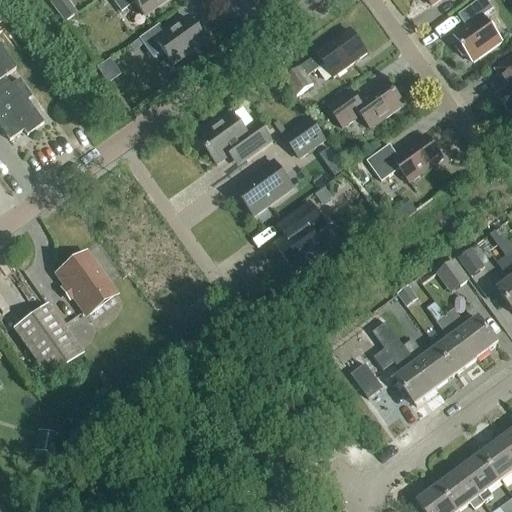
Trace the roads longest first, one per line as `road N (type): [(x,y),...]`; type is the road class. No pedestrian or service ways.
road 1 (unclassified): [(118,151),(240,318)]
road 2 (unclassified): [(358,498),(511,391)]
road 3 (unclassified): [(487,151),(378,0)]
road 4 (residential): [(118,151),(264,43)]
road 5 (residential): [(0,234),(118,151)]
